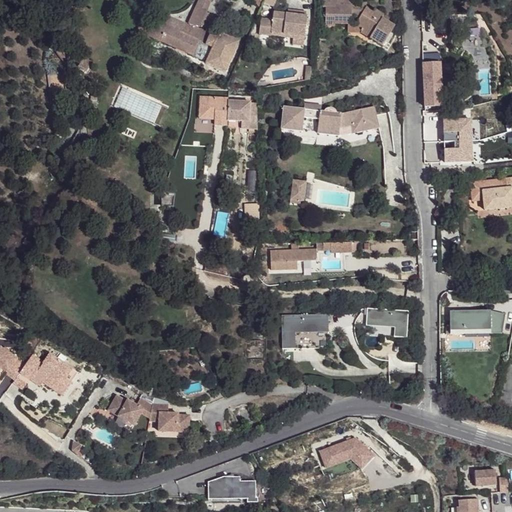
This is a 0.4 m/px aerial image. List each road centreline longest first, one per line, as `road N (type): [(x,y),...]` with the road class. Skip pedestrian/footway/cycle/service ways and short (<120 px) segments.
road 1 (unclassified): [(0,488),(128,488),(349,404),(431,419)]
road 2 (unclassified): [(408,0),(416,174),(431,283),(431,419)]
road 3 (unknown): [(362,404),(369,422),(432,483),(435,511)]
